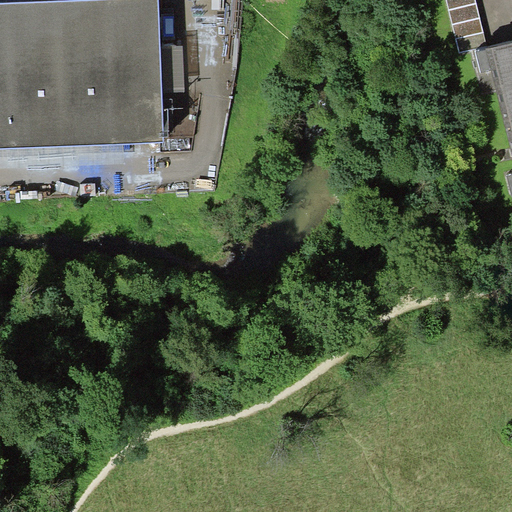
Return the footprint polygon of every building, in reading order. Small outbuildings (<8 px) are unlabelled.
[(0,148),(123,145),(163,143),(162,107),(160,46),(158,0),(104,0),(0,3),(0,148)] [(476,51),(488,48),(476,0),(446,0),(459,53),(476,49),(476,51)] [(511,42),(488,48),(476,51),(481,72),(491,70),(511,154),(511,174),(508,176),(511,194),(511,42)] [(183,45),(160,46),(162,107),(185,107),(183,45)] [(0,168),(124,164),(123,145),(0,148),(0,168)]
